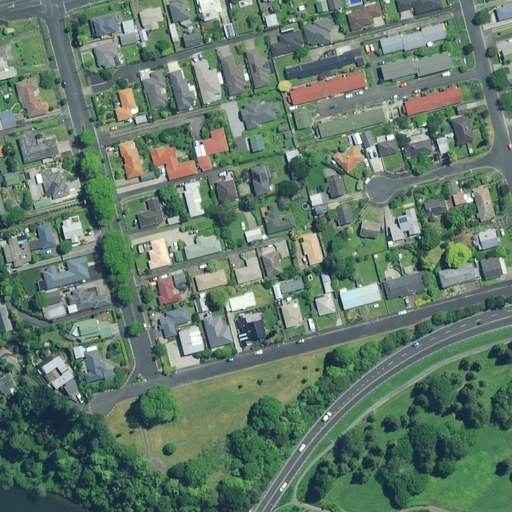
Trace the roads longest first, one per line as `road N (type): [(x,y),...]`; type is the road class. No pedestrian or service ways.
road 1 (residential): [(511,290),(152,386)]
road 2 (residential): [(51,3),(145,359)]
road 3 (trunk): [(387,371),(318,432),(263,511)]
road 4 (residential): [(485,70),(321,111)]
road 5 (trunk): [(387,371),(511,315)]
road 6 (residential): [(508,155),(377,189)]
